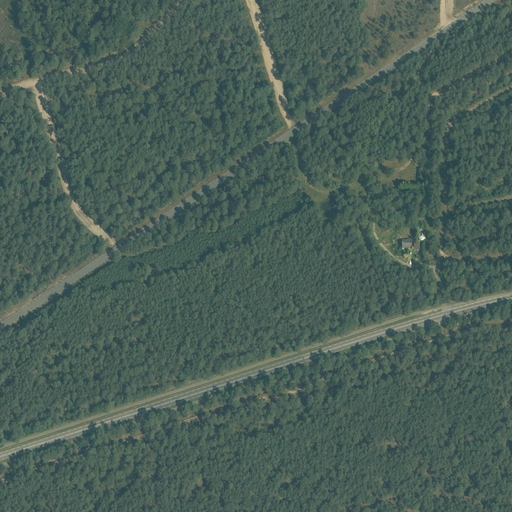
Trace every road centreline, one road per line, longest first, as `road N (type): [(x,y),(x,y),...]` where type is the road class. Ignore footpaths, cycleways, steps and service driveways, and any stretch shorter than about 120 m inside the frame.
road 1 (track): [(511,326),(415,345),(0,482)]
road 2 (primary): [(0,456),(511,298)]
road 3 (track): [(511,52),(432,96),(424,144),(406,166),(378,180),(377,239),(405,264),(434,268),(446,314)]
road 4 (track): [(511,88),(447,127),(440,251),(448,258),(511,257)]
road 5 (track): [(0,96),(126,52),(180,0)]
road 6 (track): [(33,82),(73,201),(116,248)]
road 7 (track): [(250,0),(291,131)]
road 8 (track): [(382,173),(347,190),(318,190),(307,181),(291,131)]
